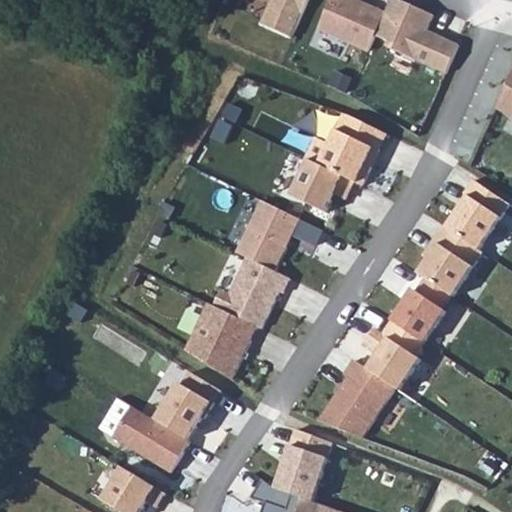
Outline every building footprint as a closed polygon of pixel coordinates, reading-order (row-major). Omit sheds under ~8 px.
[(308,0),(268,0),(271,1),(261,25),(292,39),(308,0)] [(376,36),(386,14),(354,0),(331,0),(319,29),(370,51),(376,36)] [(391,0),(386,14),(376,36),(390,43),(388,47),(447,73),(459,46),(428,32),(435,15),(401,0),(391,0)] [(511,74),(497,108),(511,117),(511,74)] [(307,160),(310,161),(356,182),(363,186),(388,134),(345,115),(330,144),(318,138),(307,160)] [(310,161),(292,196),(326,213),(335,194),(348,200),(356,182),(310,161)] [(468,197),(445,231),(479,253),(510,205),(473,181),(464,194),(468,197)] [(264,202),(238,253),(248,258),(276,272),(301,220),(264,202)] [(441,229),(422,258),(426,261),(417,275),(453,298),(481,255),(479,253),(445,231),(441,229)] [(222,291),(215,306),(259,327),(263,329),(280,292),(285,294),(292,279),(276,272),(248,258),(231,295),(222,291)] [(412,291),(390,323),(423,346),(445,314),(412,291)] [(210,304),(187,352),(233,381),(259,327),(215,306),(210,304)] [(378,353),(367,369),(397,389),(425,347),(423,346),(390,323),(382,333),(375,328),(365,343),(378,353)] [(349,378),(319,421),(364,438),(397,389),(367,369),(355,360),(346,375),(349,378)] [(154,421),(190,443),(220,392),(190,374),(183,386),(178,383),(154,421)] [(317,420),(330,402),(319,394),(307,412),(317,420)] [(133,407),(114,437),(171,473),(190,443),(154,421),(133,407)] [(297,431),(277,490),(314,502),(333,445),(297,431)] [(124,468),(103,501),(120,511),(142,511),(148,502),(159,509),(168,496),(124,468)] [(342,511),(314,502),(277,490),(264,481),(252,499),(266,503),(262,511),(342,511)]
